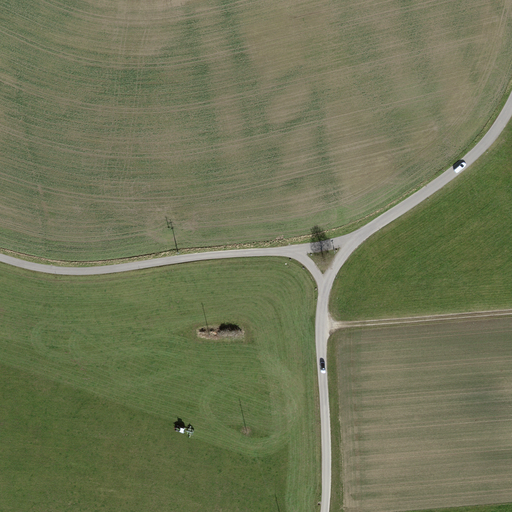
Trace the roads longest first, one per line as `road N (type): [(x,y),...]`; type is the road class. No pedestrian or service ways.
road 1 (unclassified): [(293,251),(73,270),(0,258)]
road 2 (unclassified): [(325,511),(325,288)]
road 3 (unclassified): [(356,239),(448,180),(493,135),(511,96)]
road 4 (track): [(511,311),(322,329)]
